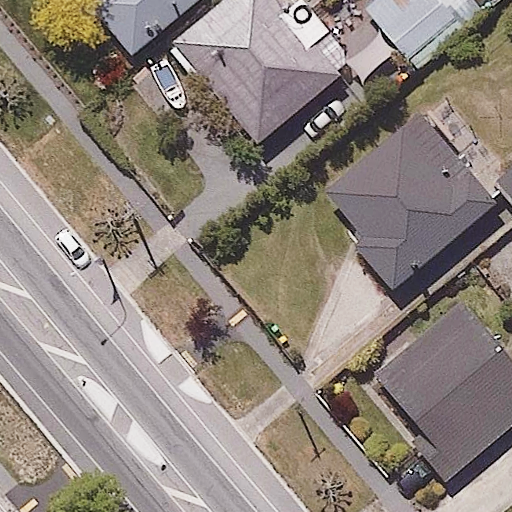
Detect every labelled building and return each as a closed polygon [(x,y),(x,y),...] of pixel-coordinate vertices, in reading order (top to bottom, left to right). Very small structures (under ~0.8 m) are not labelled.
[(86,0),(131,52),(193,0),(86,0)] [(258,145),(344,68),(316,37),(332,23),(316,5),(320,0),(209,0),(135,66),(179,115),(208,88),(258,145)] [(449,0),(378,0),(366,10),(416,71),(471,27),(449,0)] [(394,292),(496,200),(410,105),(321,186),(361,229),(347,241),(394,292)] [(511,162),(497,176),(511,193),(511,162)] [(511,318),(511,300),(478,268),(376,373),(432,427),(410,450),(449,488),(511,423),(511,356),(493,338),(511,318)]
